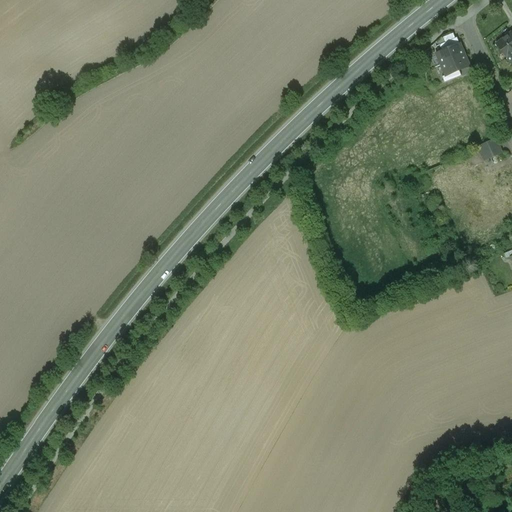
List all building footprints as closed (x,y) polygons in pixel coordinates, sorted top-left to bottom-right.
[(511,33),(496,45),(506,59),(507,59),(510,63),(511,62),(511,33)] [(457,38),(439,46),(442,52),(460,45),(457,38)] [(442,52),(436,55),(441,66),(465,56),(460,45),(442,52)] [(465,56),(441,66),(446,76),(446,77),(459,71),(469,67),(465,56)] [(459,71),(446,77),(446,76),(442,78),(445,84),(461,77),(459,71)] [(496,140),(479,147),(485,161),(502,154),(496,140)] [(461,163),(438,173),(441,181),(446,180),(452,194),(466,188),(459,173),(464,171),(461,163)] [(500,174),(489,179),(482,163),(464,171),(459,173),(466,188),(467,190),(475,187),(478,193),(482,192),(489,208),(484,210),(484,211),(488,210),(488,211),(491,210),(491,209),(510,201),(500,174)]
